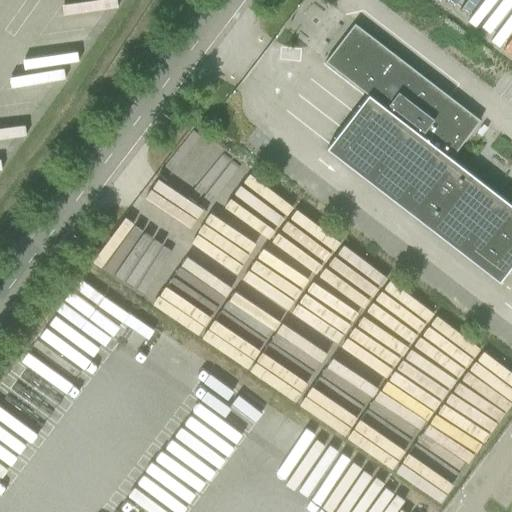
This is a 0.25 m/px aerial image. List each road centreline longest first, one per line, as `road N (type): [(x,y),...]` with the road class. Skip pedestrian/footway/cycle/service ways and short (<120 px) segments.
road 1 (unknown): [(511,296),(481,296),(447,273),(186,57)]
road 2 (unclassified): [(0,301),(230,0)]
road 3 (unknown): [(289,511),(131,397),(111,391),(74,393),(58,404),(0,487)]
road 4 (unknown): [(386,0),(511,99)]
